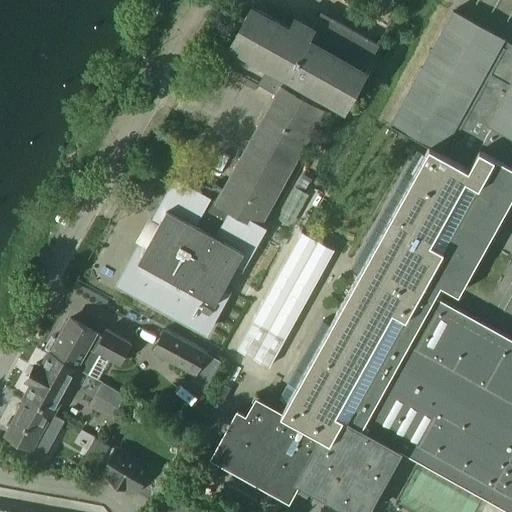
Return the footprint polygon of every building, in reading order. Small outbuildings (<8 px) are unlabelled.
[(140,243),(119,282),(154,302),(156,299),(171,307),(170,310),(205,330),(227,290),(222,287),(235,264),(240,267),(263,226),(259,224),(283,180),(322,109),(319,107),(325,97),(341,106),(344,107),(365,69),(363,69),(377,44),(331,19),(327,28),(314,26),(313,28),(294,18),(289,28),(251,7),(230,45),(269,66),(259,84),(275,93),(250,139),(245,147),(223,187),(214,182),(206,196),(175,179),(153,219),(158,222),(145,245),(140,243)] [(511,511),(511,339),(439,299),(511,166),(511,44),(452,11),(389,125),(427,146),(423,154),(415,150),(350,268),(357,272),(328,325),(320,320),(277,399),(284,403),(279,412),(254,399),(244,417),(235,412),(212,456),(288,498),(297,480),(355,511),(364,511),(399,450),(509,511),(511,511)] [(102,259),(119,265),(130,234),(114,228),(102,259)] [(302,231),(237,348),(270,366),(334,250),(302,231)] [(118,364),(123,355),(130,342),(105,328),(101,335),(70,317),(50,352),(48,352),(48,353),(76,368),(87,375),(99,353),(118,364)] [(164,330),(153,351),(195,374),(193,379),(205,385),(218,359),(164,330)] [(23,397),(51,412),(76,368),(48,353),(40,366),(35,363),(25,380),(31,383),(23,397)] [(50,413),(51,412),(23,397),(23,398),(24,399),(5,434),(29,447),(49,412),(50,413)] [(90,476),(108,444),(95,437),(77,469),(90,476)] [(150,468),(116,449),(102,473),(113,479),(112,480),(124,488),(125,486),(136,492),(150,468)] [(177,511),(179,505),(162,500),(158,511),(177,511)]
